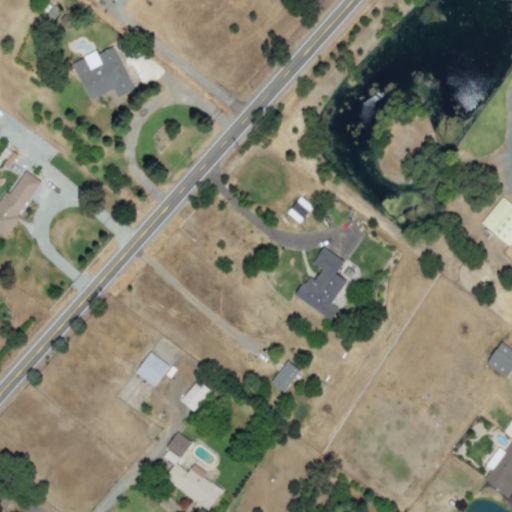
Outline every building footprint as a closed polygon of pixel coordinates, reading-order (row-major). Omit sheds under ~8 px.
[(112,89),(117,99),(133,91),(111,47),(96,54),(94,52),(71,63),(88,100),(112,89)] [(0,197),(0,232),(6,236),(40,180),(23,170),(9,195),(3,192),(0,197)] [(507,247),(511,240),(511,205),(501,197),(479,223),(507,247)] [(293,297),(330,320),(337,309),(330,304),(345,281),(335,274),(343,262),(321,248),(311,264),(320,269),(313,281),(306,276),(293,297)] [(505,378),(511,368),(511,351),(499,343),(485,364),(505,378)] [(134,372),(152,386),(168,366),(149,352),(134,372)] [(283,393),(299,371),(286,361),(270,383),(283,393)] [(193,411),(209,391),(195,381),(179,401),(193,411)] [(165,449),(181,457),(190,441),(174,433),(165,449)] [(511,490),(511,443),(510,442),(503,452),(497,448),(485,465),(490,469),(482,480),(507,498),(511,490)] [(222,490),(203,478),(206,474),(192,464),(187,472),(174,463),(178,457),(167,450),(162,457),(172,464),(161,481),(207,511),(222,490)]
